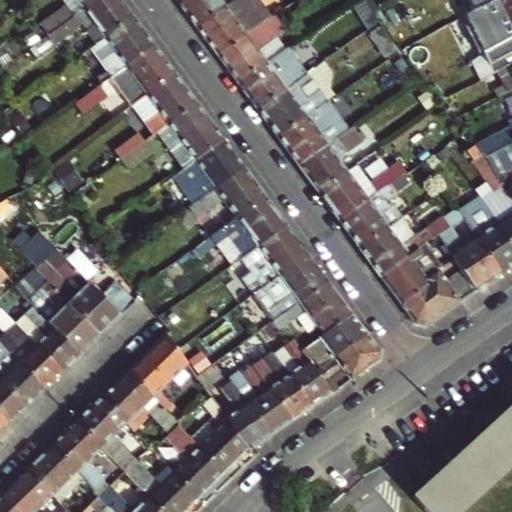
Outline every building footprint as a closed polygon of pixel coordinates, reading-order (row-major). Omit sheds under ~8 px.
[(64,0),(72,9),(45,29),(49,35),(97,0),(64,0)] [(97,26),(106,38),(135,17),(121,0),(97,0),(49,35),(48,36),(54,46),(83,25),(88,32),(97,26)] [(179,0),(178,1),(198,28),(228,8),(221,0),(179,0)] [(238,0),(228,8),(198,28),(219,56),(248,36),(238,22),(251,13),(241,0),(238,0)] [(475,0),(477,3),(471,7),(473,13),(494,1),(497,0),(475,0)] [(511,36),(511,0),(497,0),(494,1),(511,36)] [(149,37),(135,17),(106,38),(82,55),(91,68),(106,57),(111,63),(115,60),(122,70),(127,66),(156,46),(149,37)] [(233,75),(238,83),(268,62),(277,56),(263,37),(274,28),(270,21),(248,36),(219,56),(233,75)] [(511,40),(500,47),(506,58),(511,55),(511,40)] [(127,66),(148,95),(177,74),(156,46),(127,66)] [(268,62),(238,83),(258,110),(287,89),(268,62)] [(79,87),(86,96),(91,92),(118,73),(113,67),(99,78),(96,74),(79,87)] [(295,83),(308,74),(303,68),(290,77),(295,83)] [(123,80),(118,73),(91,92),(99,103),(111,94),(108,91),(123,80)] [(169,123),(198,103),(177,74),(148,95),(169,123)] [(308,74),(295,83),(300,90),(313,81),(308,74)] [(287,89),(258,110),(279,138),(329,102),(336,97),(329,86),(300,106),(287,89)] [(279,138),(299,165),(348,130),(329,102),(279,138)] [(169,123),(196,160),(224,139),(209,118),(198,103),(169,123)] [(511,122),(508,125),(509,128),(473,147),(483,160),(511,145),(511,122)] [(145,141),(160,130),(155,124),(141,135),(145,141)] [(348,130),(299,165),(320,194),(349,173),(339,159),(364,140),(354,126),(348,130)] [(160,130),(145,141),(150,147),(164,137),(160,130)] [(196,160),(217,189),(245,168),(224,139),(196,160)] [(511,145),(483,160),(495,176),(511,167),(511,145)] [(351,156),(358,165),(370,157),(364,147),(351,156)] [(320,194),(341,222),(389,186),(407,173),(399,162),(372,184),(358,165),(349,173),(320,194)] [(194,171),(190,164),(179,172),(184,179),(194,171)] [(237,219),(267,196),(245,168),(217,189),(212,193),(191,209),(189,210),(197,220),(223,201),(237,219)] [(191,209),(212,193),(206,184),(184,200),(191,209)] [(484,204),(511,243),(511,198),(501,184),(481,199),(484,204)] [(389,186),(341,222),(361,249),(397,222),(381,201),(394,192),(389,186)] [(231,267),(260,247),(289,226),(276,209),(267,196),(237,219),(196,249),(202,256),(216,246),(231,267)] [(9,198),(0,202),(0,223),(15,209),(9,198)] [(467,223),(473,231),(502,274),(511,267),(511,243),(484,204),(464,218),(467,223)] [(450,228),(451,227),(443,216),(425,229),(422,225),(409,234),(399,221),(397,222),(361,249),(381,277),(438,237),(450,228)] [(464,218),(457,223),(460,228),(467,223),(464,218)] [(239,284),(249,299),(254,295),(309,253),(289,226),(260,247),(266,254),(249,267),(253,273),(239,284)] [(493,280),(502,274),(473,231),(468,234),(473,241),(464,247),(450,228),(438,237),(449,254),(455,262),(462,272),(476,292),(493,280)] [(381,277),(401,304),(441,273),(443,271),(437,263),(449,254),(438,237),(381,277)] [(121,316),(101,295),(58,250),(46,261),(57,273),(48,281),(101,336),(121,316)] [(330,283),(309,253),(254,295),(274,322),(330,283)] [(48,303),(39,312),(81,355),(101,336),(48,281),(37,270),(28,278),(36,285),(34,287),(48,303)] [(441,273),(401,304),(409,315),(416,324),(427,326),(476,292),(462,272),(448,282),(441,273)] [(116,281),(101,295),(121,316),(136,302),(116,281)] [(343,300),(330,283),(274,322),(282,333),(298,321),(300,318),(299,315),(306,310),(324,335),(353,314),(343,300)] [(34,306),(16,323),(64,372),(81,355),(39,312),(34,306)] [(0,323),(8,332),(0,339),(0,342),(45,390),(55,381),(64,372),(16,323),(3,310),(0,312),(0,323)] [(317,371),(368,334),(353,314),(324,335),(311,344),(303,351),(317,371)] [(274,322),(263,330),(271,340),(282,333),(274,322)] [(154,397),(189,364),(178,350),(167,333),(129,371),(154,397)] [(239,347),(247,358),(267,343),(259,333),(239,347)] [(303,351),(311,344),(304,334),(295,341),(303,351)] [(381,351),(368,334),(317,371),(325,382),(344,368),(352,380),(380,360),(381,351)] [(333,393),(325,382),(317,371),(303,351),(295,341),(290,344),(285,348),(299,368),(289,375),(313,407),(320,402),(333,393)] [(0,362),(8,372),(0,380),(27,407),(38,396),(45,390),(0,342),(0,362)] [(241,362),(233,351),(223,359),(230,369),(241,362)] [(273,352),(253,367),(292,421),(313,407),(289,375),(273,352)] [(223,377),(214,365),(198,377),(203,384),(207,389),(223,377)] [(292,421),(253,367),(242,374),(258,396),(248,403),(272,436),(292,421)] [(122,377),(103,396),(128,422),(145,406),(170,432),(178,422),(154,397),(129,371),(122,377)] [(0,415),(9,425),(27,407),(0,380),(0,379),(0,415)] [(237,411),(228,418),(249,448),(251,450),(272,436),(248,403),(232,381),(221,389),(237,411)] [(207,389),(203,384),(198,388),(208,402),(209,401),(213,397),(207,389)] [(103,396),(77,421),(111,458),(126,472),(133,465),(116,447),(135,429),(128,422),(103,396)] [(217,412),(192,438),(224,473),(249,448),(228,418),(213,397),(209,401),(217,412)] [(511,408),(415,498),(428,511),(461,511),(511,466),(511,408)] [(0,433),(9,425),(0,415),(0,433)] [(77,421),(52,445),(78,471),(82,476),(93,488),(99,483),(93,476),(111,458),(77,421)] [(142,430),(138,433),(153,448),(156,445),(142,430)] [(135,436),(150,451),(153,448),(138,433),(135,436)] [(188,458),(174,471),(199,497),(224,473),(192,438),(188,434),(176,445),(188,458)] [(164,443),(168,448),(176,440),(171,435),(164,443)] [(78,471),(52,445),(28,469),(53,495),(78,471)] [(155,459),(159,455),(153,448),(150,451),(149,452),(155,459)] [(146,454),(139,460),(146,468),(153,462),(146,454)] [(160,486),(136,462),(133,465),(126,472),(124,474),(148,498),(160,511),(183,511),(199,497),(174,471),(160,486)] [(18,479),(2,494),(18,511),(65,511),(67,511),(53,495),(28,469),(18,479)] [(93,488),(82,476),(77,481),(88,493),(93,488)] [(99,498),(107,506),(113,511),(160,511),(148,498),(133,511),(110,488),(99,498)] [(18,511),(2,494),(0,496),(0,511),(18,511)]
